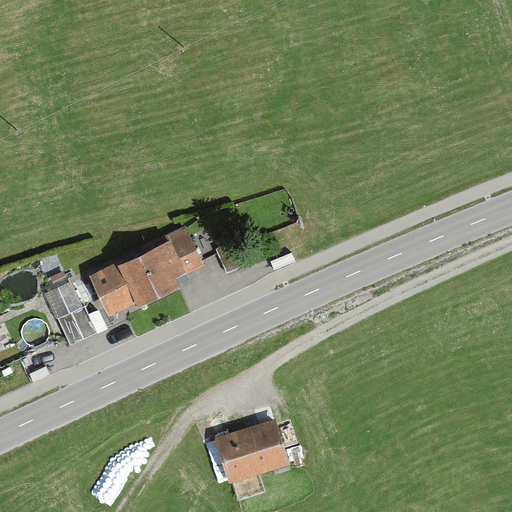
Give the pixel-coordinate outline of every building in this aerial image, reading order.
[(93,277),(106,306),(128,296),(131,303),(174,282),(170,274),(198,261),(185,234),(168,242),(165,237),(142,248),(145,253),(93,277)] [(212,248),(224,272),(236,266),(224,242),(212,248)] [(46,293),(67,344),(94,332),(72,283),(46,293)] [(287,418),(273,423),(280,446),(294,442),(287,418)] [(280,446),(273,423),(272,421),(215,439),(227,476),(284,457),(280,446)]
